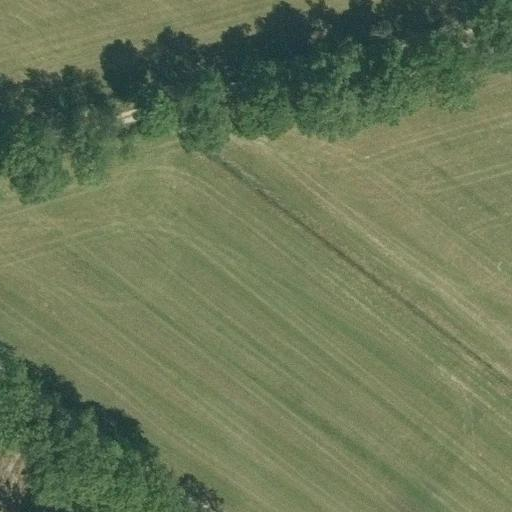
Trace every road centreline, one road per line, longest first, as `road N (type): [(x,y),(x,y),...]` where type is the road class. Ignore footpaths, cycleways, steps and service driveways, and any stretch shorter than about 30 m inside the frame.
road 1 (track): [(0,156),(511,19)]
road 2 (track): [(177,511),(0,391)]
